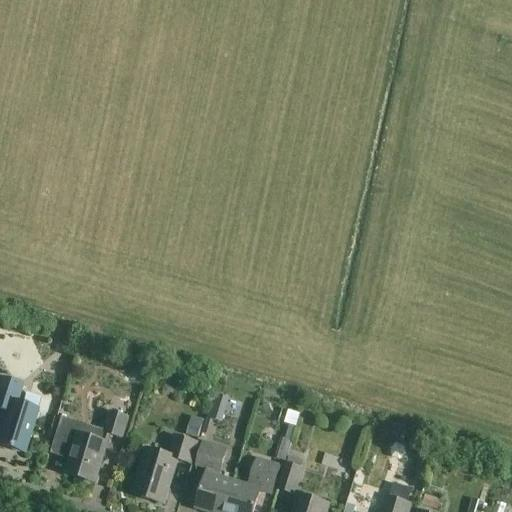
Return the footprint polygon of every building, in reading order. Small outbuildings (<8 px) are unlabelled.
[(0,446),(25,454),(38,411),(18,404),(23,386),(0,378),(0,410),(4,412),(0,426),(0,446)] [(132,407),(137,393),(121,388),(117,402),(132,407)] [(207,419),(218,422),(225,398),(214,394),(207,419)] [(123,440),(129,419),(112,414),(107,433),(102,432),(99,442),(79,435),(67,476),(96,485),(111,437),(123,440)] [(186,436),(198,440),(202,426),(190,422),(186,436)] [(292,442),(294,432),(288,430),(285,440),(292,442)] [(191,467),(198,444),(176,438),(170,457),(148,451),(134,497),(165,506),(178,463),(191,467)] [(291,442),(284,440),(278,460),(285,462),(291,442)] [(225,511),(233,486),(218,481),(227,452),(204,445),(198,465),(209,469),(198,507),(213,511),(225,511)] [(396,445),(390,450),(392,458),(399,460),(405,455),(403,447),(396,445)] [(233,486),(225,511),(255,511),(264,486),(275,489),(281,469),(257,461),(248,490),(233,486)] [(285,463),(277,491),(293,496),(301,468),(285,463)] [(410,511),(412,506),(407,505),(411,490),(395,485),(390,500),(386,511),(410,511)] [(439,511),(442,501),(424,496),(421,506),(439,511)] [(328,511),(330,506),(300,497),(295,511),(328,511)] [(472,499),(468,511),(482,511),(485,503),(472,499)]
